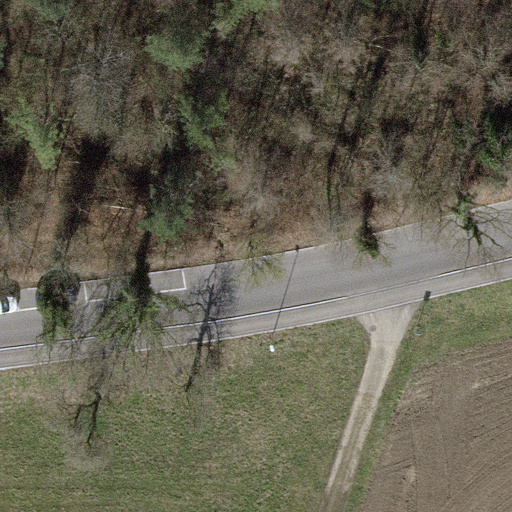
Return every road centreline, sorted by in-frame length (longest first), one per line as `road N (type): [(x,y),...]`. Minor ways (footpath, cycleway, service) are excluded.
road 1 (residential): [(0,326),(413,262),(511,238)]
road 2 (track): [(332,511),(413,262)]
